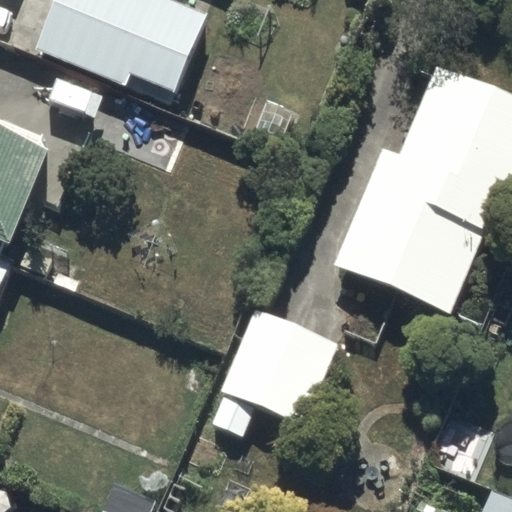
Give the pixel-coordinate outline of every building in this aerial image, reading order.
[(209,13),(177,0),(55,0),(36,48),(129,86),(134,74),(177,92),(209,13)] [(511,93),(441,65),(407,152),(388,144),(340,264),(458,311),(491,229),(511,237),(511,93)] [(0,245),(12,250),(52,154),(42,150),(47,139),(0,119),(0,245)] [(0,289),(11,263),(0,258),(0,289)] [(343,342),(262,310),(215,424),(248,437),(260,406),(310,425),(343,342)] [(511,511),(511,496),(493,489),(484,511),(511,511)]
